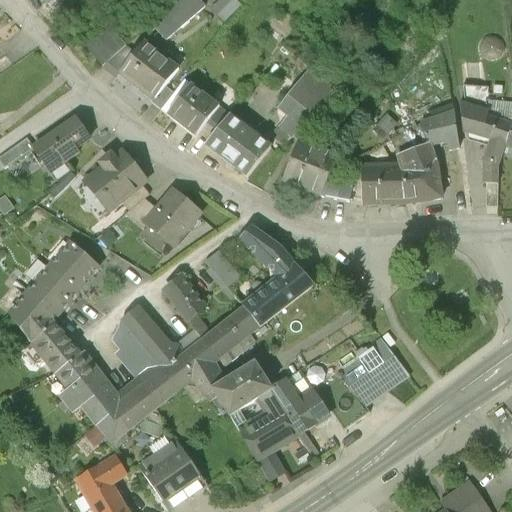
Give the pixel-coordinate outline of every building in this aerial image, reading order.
[(205,10),(195,0),(178,0),(151,27),(169,45),(205,10)] [(241,6),(234,0),(221,0),(212,9),(225,22),(241,6)] [(107,28),(86,48),(103,67),(125,48),(107,28)] [(179,74),(149,50),(125,79),(155,104),(179,74)] [(347,88),(319,65),(278,114),(286,121),(280,129),(294,141),(320,110),(325,114),(347,88)] [(220,110),(194,89),(170,119),(197,140),(220,110)] [(467,93),(468,108),(487,116),(486,104),(487,93),(467,93)] [(511,104),(486,104),(487,116),(511,126),(511,104)] [(468,108),(462,106),(465,138),(485,146),(482,164),(482,185),(486,185),(500,185),(500,167),(504,157),(507,149),(511,132),(511,126),(487,116),(468,108)] [(451,116),(420,123),(427,151),(432,150),(447,147),(449,156),(460,154),(451,116)] [(93,145),(74,120),(30,153),(33,156),(49,178),(93,145)] [(271,150),(231,120),(208,149),(248,180),(271,150)] [(0,180),(33,156),(30,153),(24,145),(0,163),(0,180)] [(432,150),(427,151),(426,148),(408,155),(414,173),(416,206),(442,204),(438,167),(432,150)] [(337,163),(303,150),(299,164),(290,161),(282,185),(324,200),(337,163)] [(148,184),(119,154),(110,162),(103,160),(98,164),(98,172),(83,185),(113,217),(123,207),(141,191),(148,184)] [(414,173),(408,155),(395,161),(397,170),(360,172),(362,209),(416,206),(414,173)] [(500,185),(486,185),(486,210),(499,210),(500,210),(500,185)] [(141,191),(123,207),(131,216),(143,204),(149,199),(141,191)] [(202,216),(174,194),(157,215),(147,227),(175,250),(202,216)] [(143,204),(131,216),(128,219),(143,232),(147,227),(157,215),(143,204)] [(275,283),(292,269),(279,253),(254,231),(239,246),(275,283)] [(79,297),(100,272),(71,249),(51,273),(79,297)] [(243,282),(221,257),(208,267),(212,272),(208,275),(226,296),(243,282)] [(275,283),(238,312),(257,335),(311,292),(292,269),(275,283)] [(59,321),(79,297),(51,273),(31,298),(59,321)] [(180,283),(162,297),(186,327),(204,313),(180,283)] [(54,327),(59,321),(31,298),(11,322),(32,351),(57,331),(54,327)] [(115,361),(135,385),(149,374),(139,362),(129,349),(152,330),(138,312),(118,328),(124,336),(113,345),(122,355),(115,361)] [(238,312),(199,344),(217,366),(257,335),(238,312)] [(129,349),(139,362),(163,342),(152,330),(129,349)] [(77,354),(57,331),(32,351),(30,353),(50,376),(77,354)] [(178,361),(163,342),(139,362),(149,374),(173,403),(188,393),(197,408),(200,405),(202,409),(213,402),(209,395),(223,386),(212,371),(217,366),(199,344),(178,361)] [(405,374),(384,344),(339,375),(340,376),(360,406),(363,404),(405,374)] [(77,354),(50,376),(67,396),(93,373),(77,354)] [(268,395),(252,369),(223,386),(209,395),(213,402),(227,425),(258,405),(266,401),(270,398),(268,395)] [(93,373),(67,396),(59,403),(73,419),(79,414),(88,424),(117,400),(93,373)] [(135,385),(117,400),(88,424),(111,453),(173,403),(149,374),(135,385)] [(360,406),(340,376),(316,392),(344,432),(370,414),(363,404),(360,406)] [(268,395),(270,398),(266,401),(292,444),(298,440),(299,441),(307,436),(327,424),(298,377),(268,395)] [(292,444),(266,401),(258,405),(270,425),(243,441),(257,464),(274,453),(292,444)] [(322,459),(307,436),(299,441),(305,451),(312,461),(314,465),(322,459)] [(302,468),(312,461),(305,451),(295,457),(302,468)] [(184,511),(207,496),(176,452),(143,475),(168,511),(184,511)] [(289,477),(274,453),(257,464),(271,488),(289,477)] [(93,511),(104,511),(121,503),(113,487),(127,479),(116,460),(77,483),(93,511)] [(489,511),(469,482),(434,506),(438,511),(489,511)] [(127,511),(121,503),(104,511),(127,511)]
